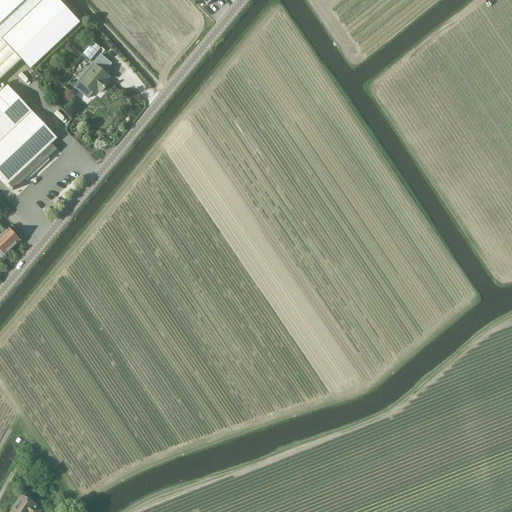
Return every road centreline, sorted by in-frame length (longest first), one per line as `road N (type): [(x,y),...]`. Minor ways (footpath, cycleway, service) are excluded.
road 1 (track): [(142,511),(395,413),(511,322)]
road 2 (tertiary): [(0,292),(241,0)]
